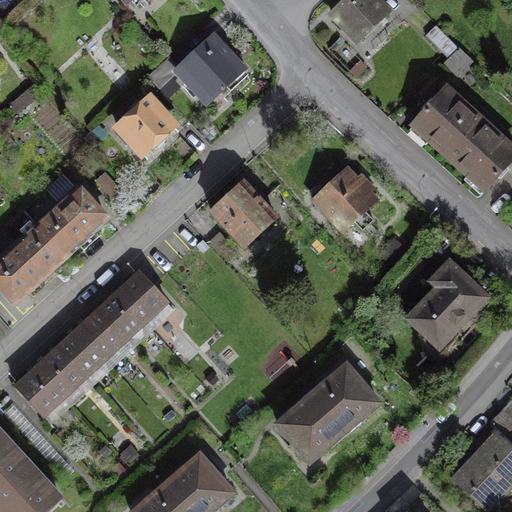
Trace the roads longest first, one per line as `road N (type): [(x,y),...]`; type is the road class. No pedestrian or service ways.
road 1 (residential): [(0,360),(315,70)]
road 2 (residential): [(315,70),(511,252)]
road 3 (residential): [(361,511),(511,347)]
